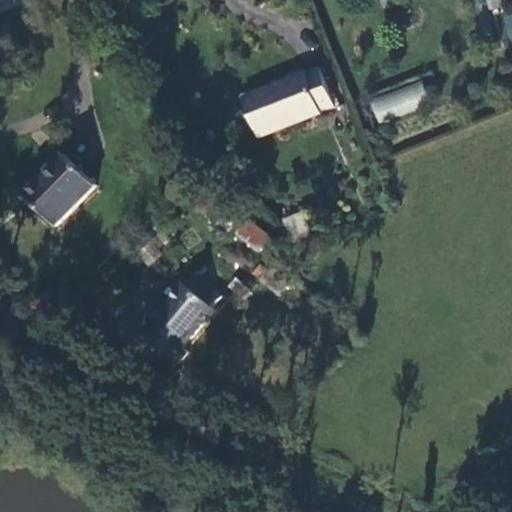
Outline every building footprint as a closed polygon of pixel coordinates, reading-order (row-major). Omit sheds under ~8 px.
[(507,6),(505,0),(485,0),(488,11),(507,6)] [(323,70),(317,72),(247,98),(261,136),(336,109),(323,70)] [(368,100),(377,123),(429,103),(420,80),(368,100)] [(64,155),(24,196),(56,228),(97,187),(64,155)] [(284,221),(292,243),(308,238),(299,214),(284,221)] [(254,251),(267,235),(245,216),(231,233),(254,251)] [(260,283),(273,268),(263,260),(251,275),(260,283)] [(291,285),(273,268),(260,283),(279,300),(291,285)] [(197,276),(186,289),(211,312),(222,299),(197,276)] [(186,289),(184,287),(165,309),(162,306),(147,323),(152,327),(144,335),(177,367),(190,353),(185,348),(214,314),(211,312),(186,289)]
